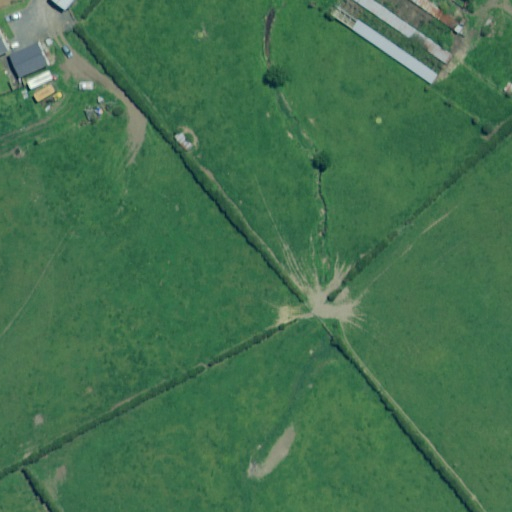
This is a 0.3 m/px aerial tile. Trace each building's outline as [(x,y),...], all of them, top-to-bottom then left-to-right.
[(75,0),(55,0),(68,10),(75,0)] [(371,0),(353,0),(444,63),(450,55),(371,0)] [(427,0),(410,0),(435,18),(441,10),(427,0)] [(339,4),(332,14),(431,83),(438,73),(339,4)] [(0,56),(10,53),(0,30),(0,56)] [(50,65),(40,43),(12,55),(22,77),(50,65)] [(511,83),(510,81),(503,89),(511,95),(511,83)] [(185,132),(176,137),(185,151),(194,146),(185,132)]
